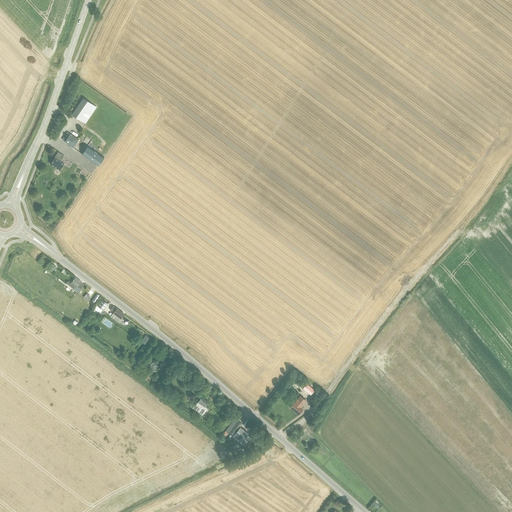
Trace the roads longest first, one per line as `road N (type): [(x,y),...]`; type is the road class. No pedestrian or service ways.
road 1 (secondary): [(364,511),(40,243)]
road 2 (secondary): [(22,177),(88,0)]
